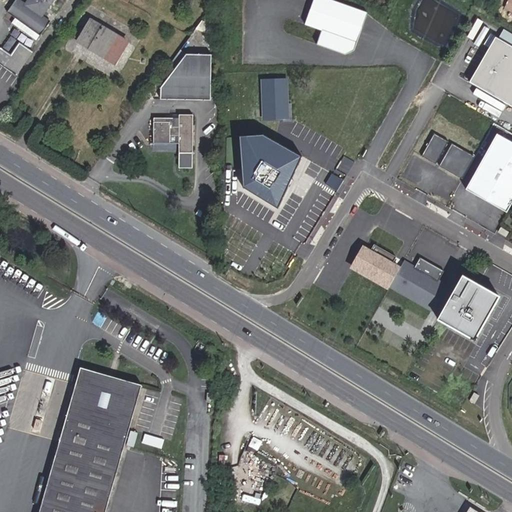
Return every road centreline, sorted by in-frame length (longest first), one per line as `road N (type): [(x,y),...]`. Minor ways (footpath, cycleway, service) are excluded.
road 1 (primary): [(511,467),(0,153)]
road 2 (primary): [(0,179),(511,492)]
road 3 (track): [(248,332),(245,364),(253,379),(378,455),(387,470),(376,511)]
